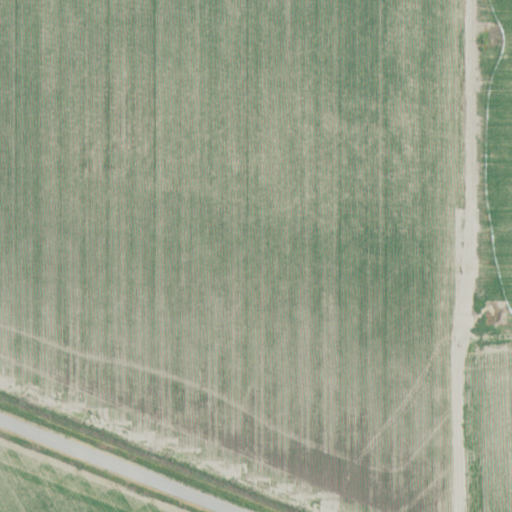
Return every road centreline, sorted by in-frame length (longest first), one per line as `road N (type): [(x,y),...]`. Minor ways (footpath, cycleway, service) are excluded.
road 1 (track): [(453,511),(466,262),(466,0)]
road 2 (tertiary): [(225,511),(0,422)]
